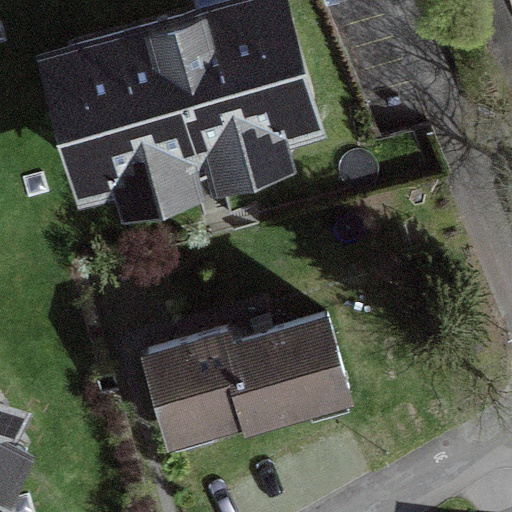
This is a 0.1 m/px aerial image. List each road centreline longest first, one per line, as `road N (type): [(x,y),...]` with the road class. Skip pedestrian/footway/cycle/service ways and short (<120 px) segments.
road 1 (residential): [(511,282),(398,0)]
road 2 (residential): [(511,427),(372,511)]
